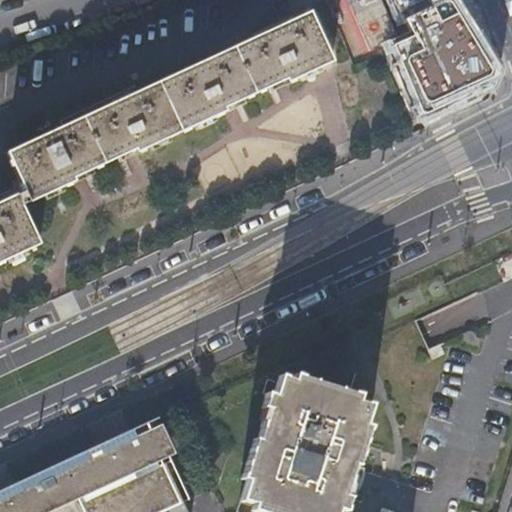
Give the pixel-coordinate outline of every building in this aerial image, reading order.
[(0,261),(38,243),(21,205),(75,180),(73,176),(134,148),(136,151),(225,110),(223,106),(285,78),(286,81),(330,61),(308,11),(7,152),(24,190),(0,200),(0,261)] [(346,495),(354,463),(353,463),(362,422),(357,420),(362,400),(349,397),(349,391),(283,375),(282,382),(269,379),(264,400),(255,397),(252,412),(257,413),(250,445),(245,444),(237,484),(243,486),(238,506),(251,509),(250,511),(333,511),(335,508),(343,509),(346,495)] [(0,491),(0,498),(154,427),(166,452),(171,449),(156,419),(0,491)] [(154,427),(0,498),(0,511),(34,511),(73,494),(76,501),(81,511),(165,511),(178,506),(189,501),(166,452),(154,427)] [(362,465),(354,463),(346,495),(354,497),(362,465)] [(73,494),(34,511),(50,511),(76,501),(73,494)]
